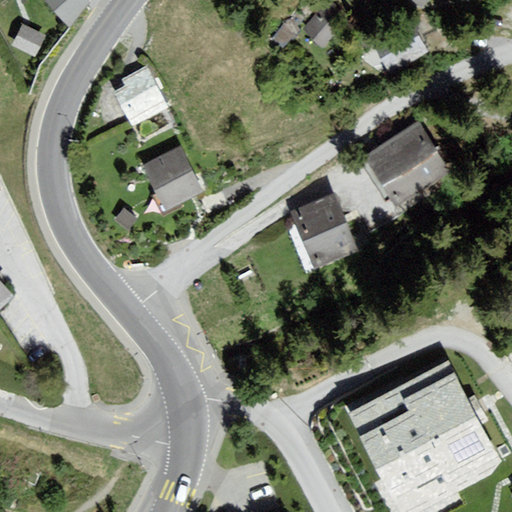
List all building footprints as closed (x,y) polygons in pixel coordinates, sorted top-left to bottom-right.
[(87,0),(46,0),(69,27),(89,2),(87,0)] [(326,3),(304,27),(325,46),(347,21),(326,3)] [(373,43),(390,71),(429,49),(413,21),(373,43)] [(22,24),(13,43),(35,54),(44,35),(22,24)] [(114,91),(133,126),(169,106),(147,66),(122,80),(125,85),(114,91)] [(371,158),(406,208),(456,173),(421,122),(371,158)] [(144,163),(167,208),(204,189),(181,144),(144,163)] [(340,195),(291,212),(311,269),(361,251),(340,195)] [(0,277),(0,310),(16,296),(0,277)] [(485,446),(440,349),(387,374),(384,368),(329,393),(383,511),(418,511),(450,498),(436,468),(485,446)] [(511,470),(498,477),(511,504),(511,470)]
